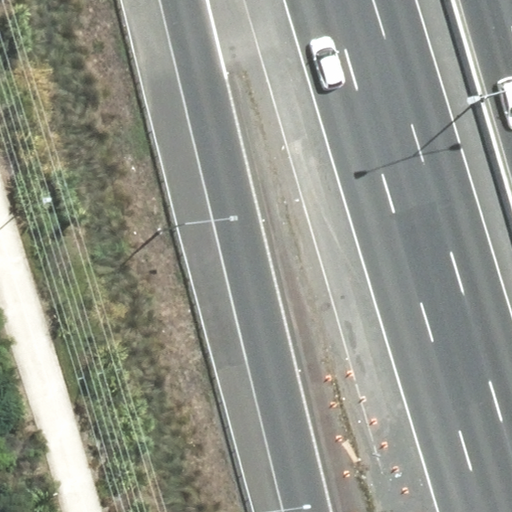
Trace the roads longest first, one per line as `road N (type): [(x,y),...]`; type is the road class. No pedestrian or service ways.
road 1 (motorway): [(312,511),(186,0)]
road 2 (motorway): [(511,503),(365,0)]
